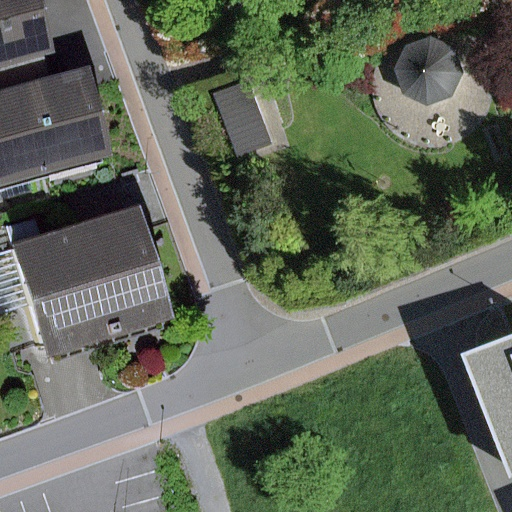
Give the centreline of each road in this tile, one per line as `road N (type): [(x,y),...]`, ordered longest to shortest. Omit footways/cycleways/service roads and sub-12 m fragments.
road 1 (residential): [(122,0),(251,365)]
road 2 (residential): [(0,466),(251,365)]
road 3 (residential): [(435,296),(511,488)]
road 4 (residential): [(251,365),(435,296)]
